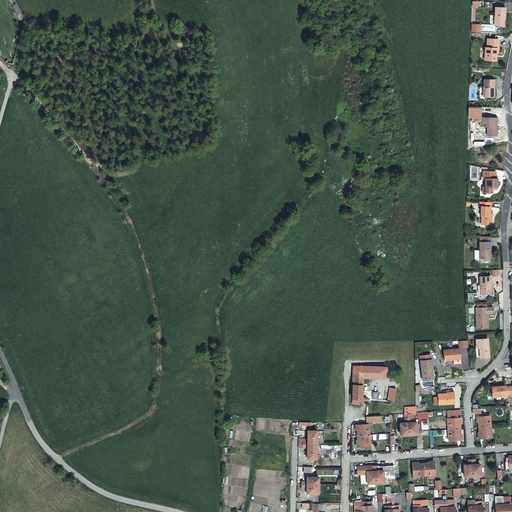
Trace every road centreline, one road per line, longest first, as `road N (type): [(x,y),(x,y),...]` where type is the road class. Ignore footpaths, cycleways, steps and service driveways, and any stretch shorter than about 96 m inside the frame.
road 1 (track): [(57,459),(156,406),(155,312),(126,210),(10,76)]
road 2 (unclassified): [(175,511),(81,479),(37,436),(17,392)]
road 3 (residential): [(511,192),(507,340),(499,359)]
road 4 (residential): [(346,457),(470,449)]
